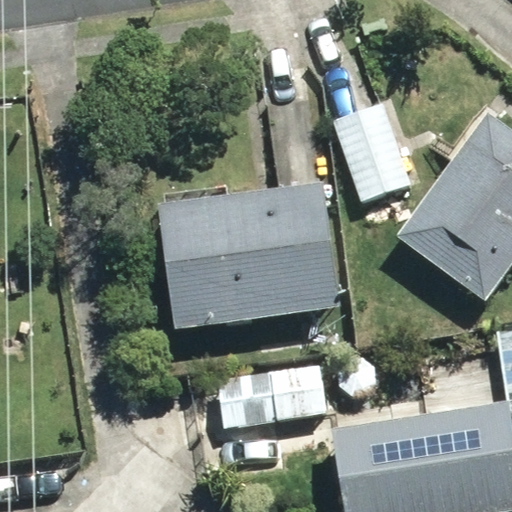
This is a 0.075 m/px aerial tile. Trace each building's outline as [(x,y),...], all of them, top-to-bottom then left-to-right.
[(342,118),(373,200),(419,183),(388,101),(342,118)] [(407,248),(494,312),(511,287),(511,134),(498,124),(407,248)] [(168,217),(185,341),(350,317),(333,195),(168,217)] [(511,335),(500,338),(511,408),(511,335)] [(348,366),(338,380),(341,393),(353,400),(369,398),(378,385),(376,374),(364,363),(348,366)] [(320,371),(270,378),(277,425),(327,418),(320,371)] [(270,378),(220,386),(226,434),(277,425),(270,378)] [(511,511),(511,412),(345,440),(357,511),(511,511)]
